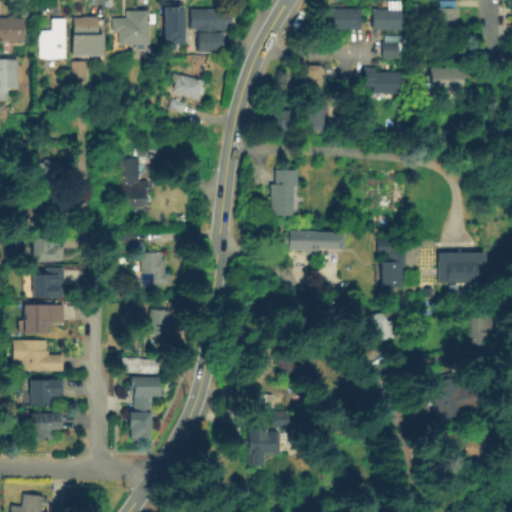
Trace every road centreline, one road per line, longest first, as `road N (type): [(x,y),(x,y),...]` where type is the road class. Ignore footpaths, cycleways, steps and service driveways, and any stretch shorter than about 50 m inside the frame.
road 1 (tertiary): [(281,0),(231,114),(192,397),(124,511)]
road 2 (residential): [(214,249),(233,251),(282,282),(364,361),(393,412),(409,511)]
road 3 (residential): [(96,146),(95,468)]
road 4 (residential): [(148,479),(127,469),(0,466)]
